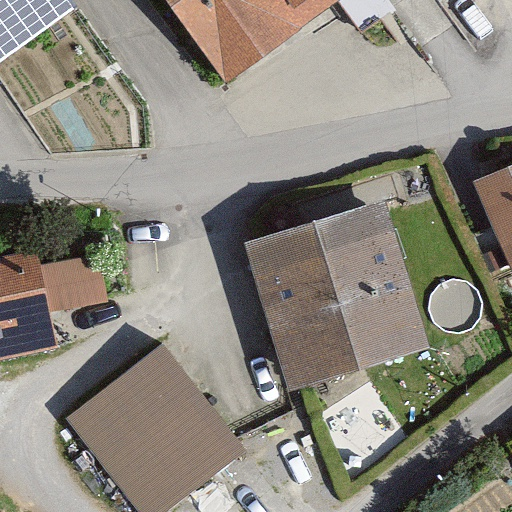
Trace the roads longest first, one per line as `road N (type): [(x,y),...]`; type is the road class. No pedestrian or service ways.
road 1 (residential): [(511,124),(233,174),(0,179)]
road 2 (residential): [(511,390),(384,511)]
